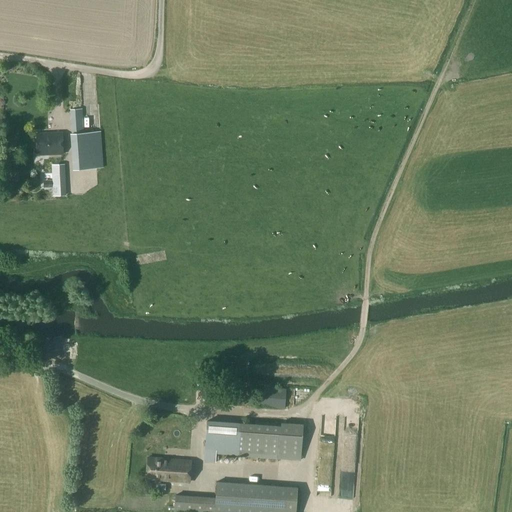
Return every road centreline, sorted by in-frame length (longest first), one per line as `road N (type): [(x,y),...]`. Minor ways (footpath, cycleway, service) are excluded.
road 1 (track): [(476,0),(369,251),(356,348),(294,415)]
road 2 (unclassified): [(0,57),(141,77),(158,60),(162,0)]
